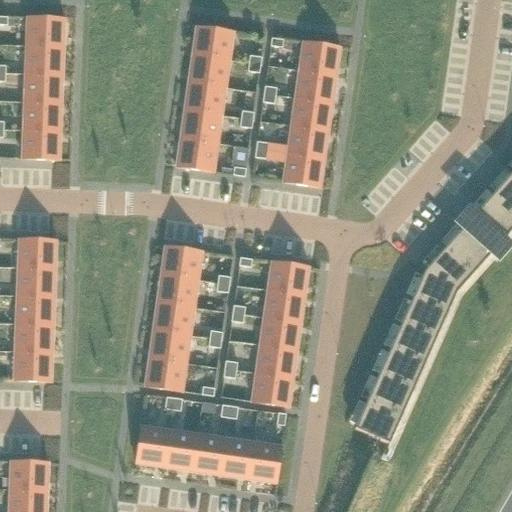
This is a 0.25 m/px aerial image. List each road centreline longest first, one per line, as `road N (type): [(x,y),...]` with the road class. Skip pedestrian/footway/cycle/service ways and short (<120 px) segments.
road 1 (residential): [(0,200),(144,204),(343,233)]
road 2 (residential): [(343,233),(377,232),(471,127),(489,0)]
road 3 (residential): [(303,511),(343,233)]
